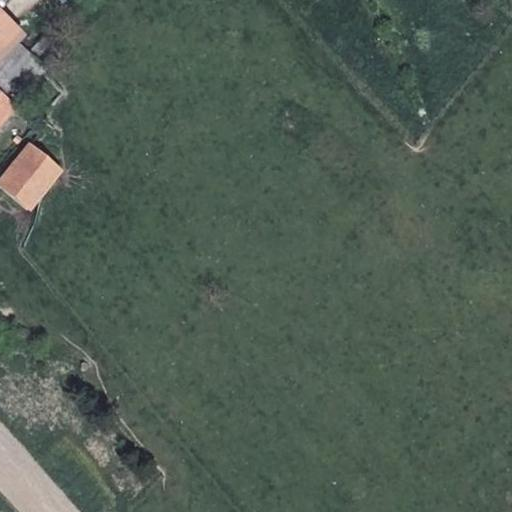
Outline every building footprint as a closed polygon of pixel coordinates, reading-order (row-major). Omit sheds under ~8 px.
[(0,57),(15,42),(21,37),(0,17),(0,57)] [(0,100),(8,107),(43,68),(33,58),(15,42),(0,57),(0,100)] [(0,120),(11,109),(8,107),(0,100),(0,120)] [(0,188),(26,210),(59,170),(29,145),(0,179),(0,188)] [(27,336),(27,333),(26,331),(24,330),(22,330),(20,331),(19,333),(18,335),(19,337),(21,338),(24,339),(26,338),(27,336)] [(80,363),(79,365),(78,367),(79,369),(80,370),(82,371),(84,371),(86,370),(87,368),(87,366),(86,364),(85,363),(83,362),(81,362),(80,363)] [(120,439),(120,437),(119,435),(117,434),(115,434),(113,434),(112,435),(111,436),(110,438),(111,440),(112,442),(113,443),(115,443),(117,443),(119,442),(120,440),(120,439)]
